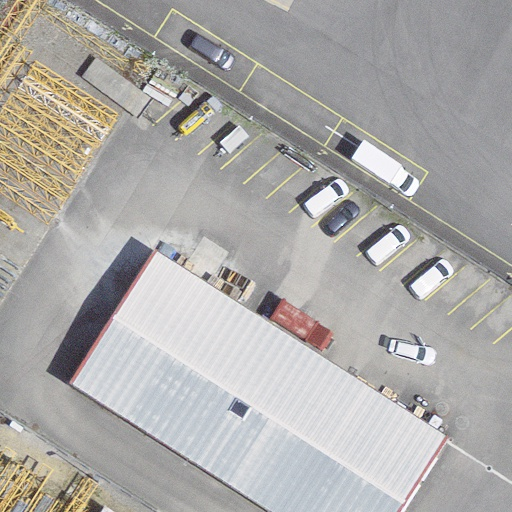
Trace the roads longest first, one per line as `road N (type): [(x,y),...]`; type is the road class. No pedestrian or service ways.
road 1 (unknown): [(511,340),(402,314),(192,197),(146,192),(122,203),(68,266),(51,305),(60,399),(222,511)]
road 2 (unknown): [(511,197),(199,0)]
